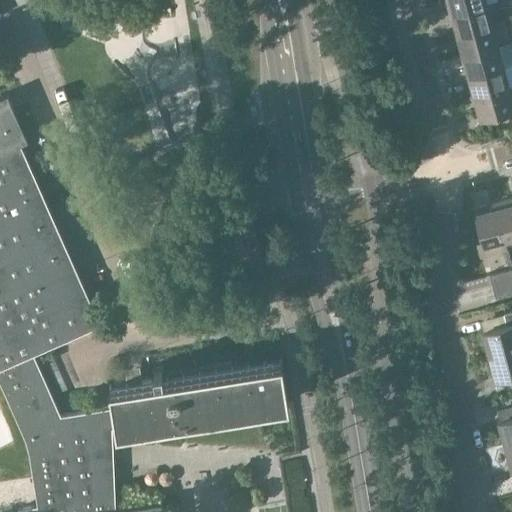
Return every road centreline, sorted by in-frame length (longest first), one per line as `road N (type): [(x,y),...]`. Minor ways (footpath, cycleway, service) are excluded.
road 1 (residential): [(474,511),(457,381),(437,311),(445,171)]
road 2 (unclassified): [(101,227),(78,192),(0,2)]
road 3 (unclassified): [(294,184),(243,204),(101,227)]
road 4 (tertiary): [(323,194),(290,0)]
road 5 (tertiary): [(263,0),(294,184)]
road 6 (tertiary): [(294,184),(312,289),(331,347),(343,359)]
road 7 (residential): [(445,171),(406,0)]
road 8 (tertiary): [(343,359),(348,345),(323,194)]
road 9 (tertiary): [(369,511),(343,359)]
road 10 (unclassified): [(323,194),(445,171)]
